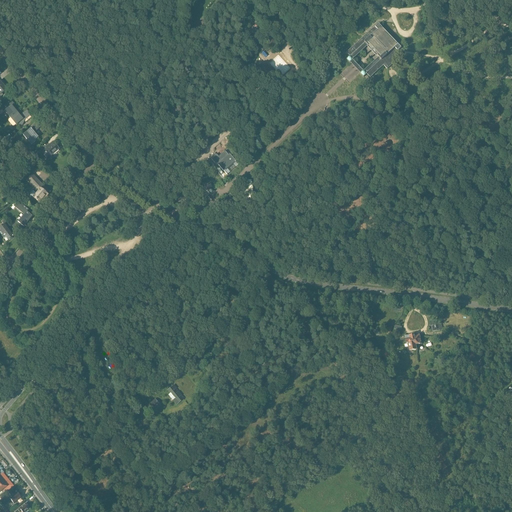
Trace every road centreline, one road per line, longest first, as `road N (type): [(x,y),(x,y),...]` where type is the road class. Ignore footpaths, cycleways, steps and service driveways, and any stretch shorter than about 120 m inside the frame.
road 1 (tertiary): [(511,310),(293,279),(209,228),(186,227)]
road 2 (tertiary): [(0,409),(186,227)]
road 3 (track): [(329,101),(380,97),(497,24),(508,0)]
road 4 (unclassified): [(92,160),(221,0)]
road 5 (residential): [(92,160),(0,50)]
road 6 (residential): [(8,265),(92,160)]
